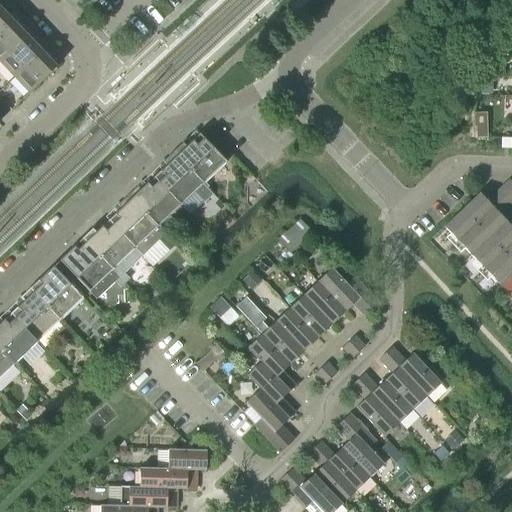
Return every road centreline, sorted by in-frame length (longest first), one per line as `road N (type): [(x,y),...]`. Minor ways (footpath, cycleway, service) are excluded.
road 1 (residential): [(0,293),(183,121),(285,80)]
road 2 (residential): [(250,491),(315,433),(326,398),(389,333),(393,239),(405,210)]
road 3 (residential): [(0,167),(87,74),(82,49),(34,0)]
road 4 (residential): [(285,80),(405,210)]
road 5 (residential): [(250,491),(249,470),(160,379)]
road 6 (residential): [(405,210),(454,168),(511,173)]
